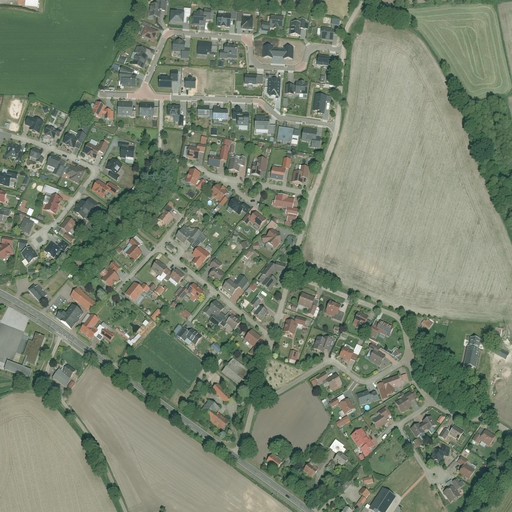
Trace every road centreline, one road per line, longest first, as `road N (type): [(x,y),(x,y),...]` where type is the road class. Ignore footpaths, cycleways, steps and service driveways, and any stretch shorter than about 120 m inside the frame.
road 1 (residential): [(144,96),(168,34),(244,40),(254,64),(266,68),(298,68),(314,49),(344,52)]
road 2 (secondary): [(239,460),(62,331)]
road 3 (residential): [(125,511),(105,463),(43,371),(62,331)]
road 4 (residential): [(337,126),(279,118),(258,101),(144,96)]
road 5 (residential): [(0,134),(93,172),(38,237)]
road 6 (residential): [(256,396),(329,362),(365,382),(408,359)]
road 7 (residential): [(273,336),(158,247)]
road 8 (residential): [(482,415),(422,328),(401,319)]
